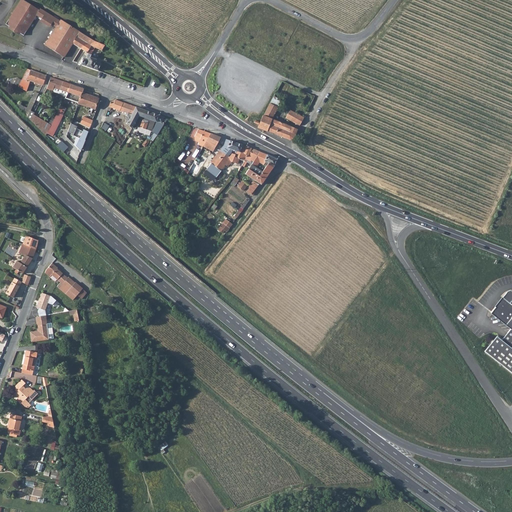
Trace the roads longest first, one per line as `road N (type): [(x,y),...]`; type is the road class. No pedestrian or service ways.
road 1 (trunk): [(0,132),(228,341),(448,511)]
road 2 (trunk): [(303,382),(143,248),(0,111)]
road 3 (secondary): [(291,153),(380,206),(511,255)]
road 4 (residential): [(0,378),(49,238),(36,204),(0,168)]
road 5 (trunk): [(511,462),(452,461),(413,450),(303,382)]
road 6 (trunk): [(474,511),(303,382)]
road 7 (track): [(229,511),(275,493),(376,486)]
road 8 (unclassified): [(268,0),(355,38),(393,0)]
road 9 (residential): [(291,153),(200,266)]
